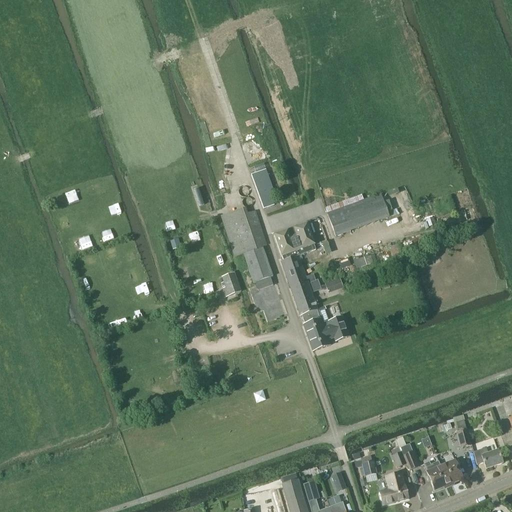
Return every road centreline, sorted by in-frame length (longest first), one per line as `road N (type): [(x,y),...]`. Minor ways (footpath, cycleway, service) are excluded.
road 1 (unclassified): [(104,511),(336,433)]
road 2 (unclassified): [(336,433),(511,370)]
